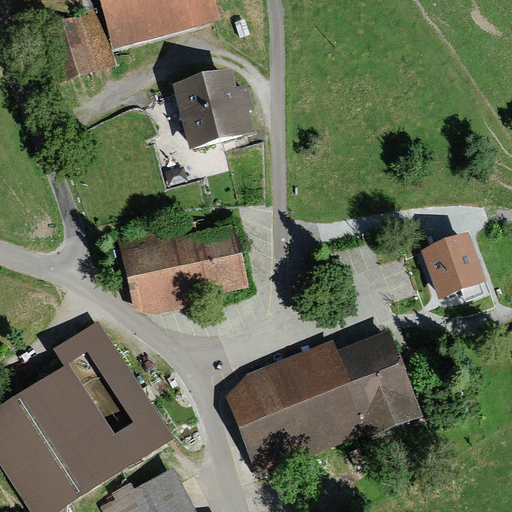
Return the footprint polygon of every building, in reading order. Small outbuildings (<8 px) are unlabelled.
[(102,0),(116,54),(224,26),(216,0),(102,0)] [(116,71),(99,12),(53,25),(69,84),(116,71)] [(249,114),(255,112),(248,90),(236,93),(231,76),(174,91),(182,123),(190,152),(256,137),(249,114)] [(165,172),(184,169),(181,151),(162,154),(165,172)] [(247,291),(234,229),(123,253),(136,315),(247,291)] [(483,288),(465,243),(423,259),(441,304),(483,288)] [(0,415),(0,470),(27,511),(64,511),(170,442),(94,328),(52,356),(64,373),(0,415)] [(427,424),(393,334),(339,356),(334,342),(245,377),(227,400),(258,482),(364,441),(367,447),(427,424)] [(193,511),(175,477),(102,510),(103,511),(193,511)]
